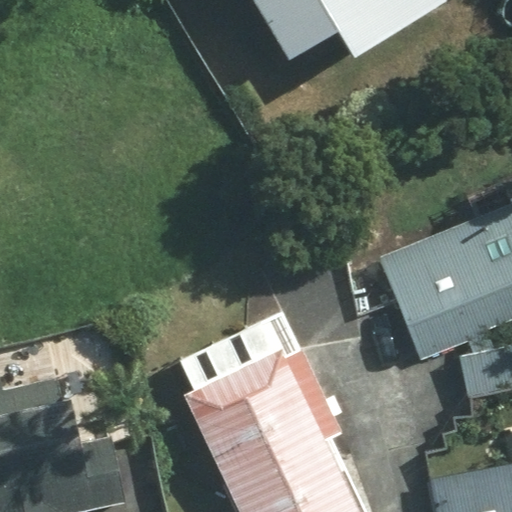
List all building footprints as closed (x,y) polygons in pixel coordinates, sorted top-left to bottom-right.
[(240,0),(278,67),(326,40),(339,64),(439,7),(434,0),(240,0)] [(511,205),(376,256),(415,360),(463,343),(468,354),(456,357),(467,403),(511,392),(511,343),(491,349),(485,334),(511,324),(511,205)] [(351,511),(318,453),(338,446),(299,349),(175,398),(213,495),(225,490),(237,511),(351,511)] [(4,391),(0,377),(0,376),(0,511),(97,511),(126,505),(106,426),(77,433),(63,376),(4,391)] [(431,511),(511,511),(511,467),(426,480),(431,511)]
